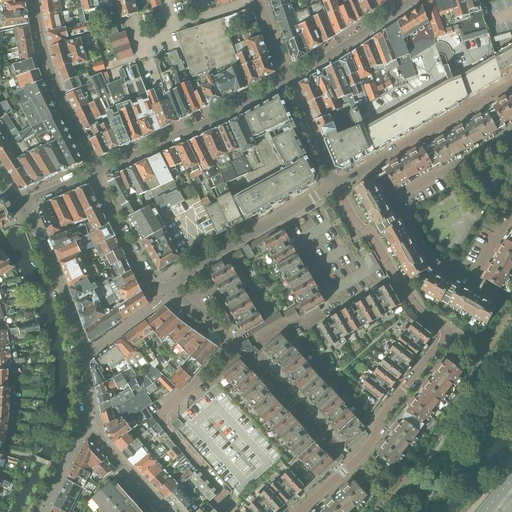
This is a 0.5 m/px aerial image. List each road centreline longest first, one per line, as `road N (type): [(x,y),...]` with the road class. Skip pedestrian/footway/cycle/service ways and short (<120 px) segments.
road 1 (residential): [(299,511),(356,460),(448,330),(421,311),(334,185)]
road 2 (residential): [(168,291),(229,346),(163,413),(226,494),(224,511)]
road 3 (residential): [(93,429),(65,303),(19,204)]
road 4 (residential): [(289,79),(95,171)]
road 5 (residential): [(334,185),(511,84)]
road 6 (residential): [(168,291),(194,265),(334,185)]
road 7 (residential): [(399,205),(435,265),(469,280),(511,215)]
road 8 (residential): [(95,171),(47,62),(36,0)]
road 9 (residential): [(95,171),(152,288),(168,291)]
road 10 (residential): [(412,0),(289,79)]
road 11 (residential): [(511,131),(406,193),(399,205)]
road 12 (residential): [(256,0),(140,38)]
